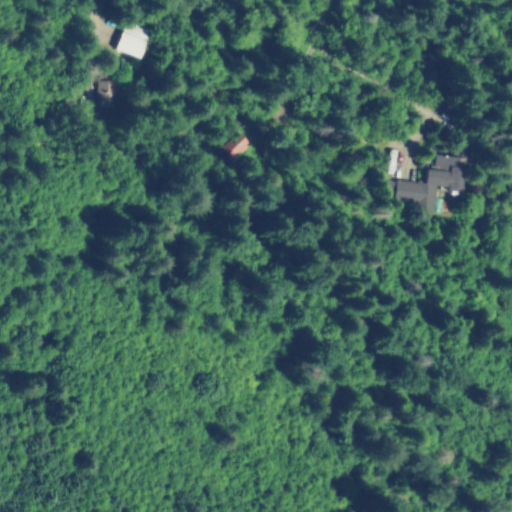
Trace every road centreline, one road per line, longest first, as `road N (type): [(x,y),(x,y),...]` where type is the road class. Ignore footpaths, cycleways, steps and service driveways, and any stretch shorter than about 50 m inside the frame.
road 1 (residential): [(313,50),(466,128),(511,127)]
road 2 (residential): [(338,0),(277,116)]
